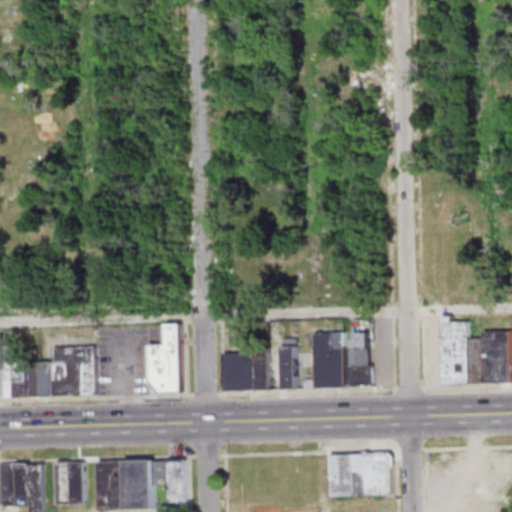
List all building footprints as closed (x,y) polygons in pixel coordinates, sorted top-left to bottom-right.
[(6,77),(5,60),(28,60),(28,68),(22,68),(22,76),(6,77)] [(233,130),(233,118),(248,118),(248,129),(233,130)] [(428,318),(430,385),(511,383),(511,330),(488,331),(488,339),(474,339),(473,321),(457,322),(456,315),(447,315),(447,318),(428,318)] [(186,323),(188,392),(164,393),(156,382),(155,345),(171,345),(171,323),(186,323)] [(322,388),(320,333),(338,332),(338,347),(349,347),(350,367),(350,387),(322,388)] [(350,387),(350,367),(357,366),(356,332),(374,332),(374,366),(377,366),(378,386),(350,387)] [(290,389),(289,340),(301,339),(303,389),(290,389)] [(19,361),(20,398),(2,399),(1,347),(18,346),(19,361)] [(103,396),(61,397),(60,363),(60,349),(101,348),(103,396)] [(260,352),(260,349),(274,348),(275,390),(262,390),(260,352)] [(230,391),(229,353),(260,352),(262,390),(230,391)] [(33,398),(20,398),(19,361),(32,360),(33,363),(33,398)] [(47,363),(48,397),(33,398),(33,363),(47,363)] [(61,397),(48,397),(47,363),(60,363),(61,397)] [(511,448),(426,450),(427,495),(511,493),(511,448)] [(337,495),(336,454),(394,452),(396,453),(397,454),(398,493),(337,495)] [(174,461),(191,460),(192,502),(175,502),(174,485),(174,461)] [(133,508),(132,462),(160,461),(160,486),(161,508),(133,508)] [(160,486),(160,461),(174,461),(174,485),(160,486)] [(104,462),(132,462),(133,508),(105,509),(104,462)] [(37,511),(37,506),(36,464),(48,463),(49,511),(37,511)] [(77,503),(63,504),(62,463),(76,463),(77,503)] [(77,503),(76,463),(90,463),(91,503),(77,503)] [(22,464),(23,504),(5,505),(4,465),(22,464)] [(37,506),(23,506),(23,504),(22,464),(36,464),(37,506)]
